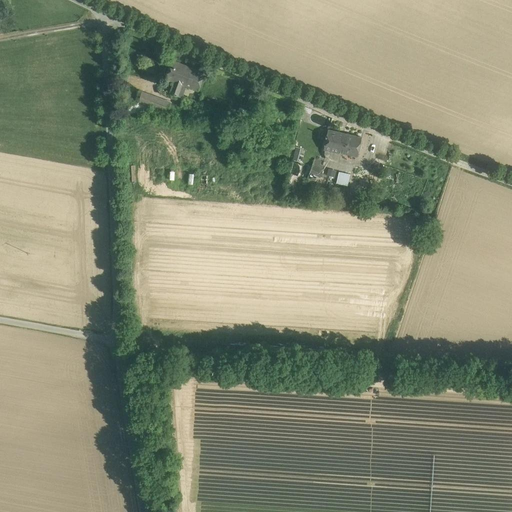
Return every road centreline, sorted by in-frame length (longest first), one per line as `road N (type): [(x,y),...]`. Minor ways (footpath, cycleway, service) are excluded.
road 1 (unclassified): [(511,182),(104,11)]
road 2 (unclassified): [(104,11),(116,336)]
road 3 (unclassified): [(116,336),(143,511)]
